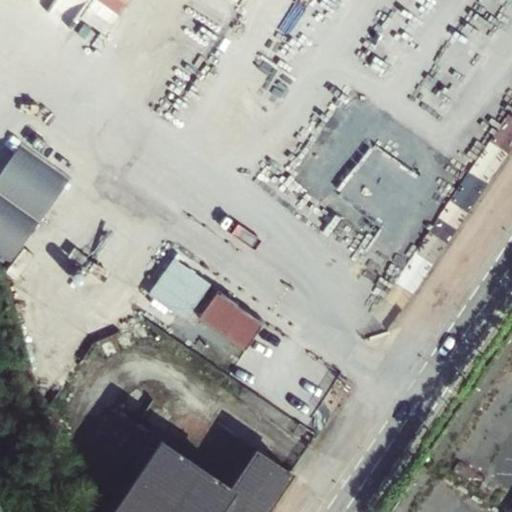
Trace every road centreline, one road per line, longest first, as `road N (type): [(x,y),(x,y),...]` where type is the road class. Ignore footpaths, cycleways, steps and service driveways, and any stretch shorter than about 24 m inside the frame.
road 1 (unknown): [(427,388),(329,325),(300,272),(247,211),(59,89)]
road 2 (tertiary): [(511,265),(344,511)]
